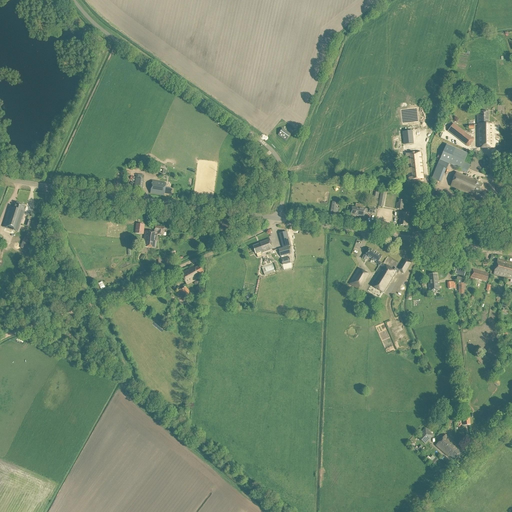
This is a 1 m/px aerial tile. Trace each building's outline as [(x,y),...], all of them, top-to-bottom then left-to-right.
[(477,149),(493,148),(493,124),(488,124),(488,113),(477,113),(477,149)] [(466,136),(455,127),(450,133),(468,147),(474,140),(467,135),(466,136)] [(291,135),(283,129),(278,135),(286,141),(291,135)] [(412,131),(403,132),(404,145),(413,144),(412,131)] [(461,170),(468,155),(447,146),(440,161),(449,165),(461,170)] [(408,181),(424,179),(421,152),(405,154),(408,181)] [(479,194),(483,186),(479,184),(479,183),(456,173),(451,186),(472,195),(474,191),(479,194)] [(135,178),(134,189),(142,190),(144,180),(135,178)] [(165,196),(165,194),(172,195),(173,189),(166,188),(167,184),(152,182),(150,194),(165,196)] [(399,203),(397,203),(396,209),(403,210),(404,200),(399,200),(399,203)] [(10,208),(3,228),(5,228),(4,231),(11,234),(12,231),(18,232),(25,210),(26,206),(16,203),(14,209),(10,208)] [(369,210),(366,209),(364,209),(364,205),(359,204),(358,208),(352,207),(351,215),(357,216),(365,217),(365,213),(375,214),(376,209),(369,208),(369,210)] [(408,225),(409,214),(401,213),(400,217),(402,217),(402,220),(400,220),(399,225),(405,226),(405,225),(408,225)] [(145,225),(136,224),(135,234),(143,235),(145,225)] [(165,233),(165,229),(155,227),(154,233),(154,235),(158,235),(163,236),(164,233),(165,233)] [(28,251),(33,234),(28,232),(27,236),(25,235),(20,248),(28,251)] [(156,250),(158,235),(154,235),(154,233),(145,232),(143,248),(156,250)] [(283,248),(278,250),(280,257),(290,254),(288,247),(290,246),(286,233),(279,235),(283,248)] [(253,246),(256,254),(261,253),(273,249),(270,239),(259,243),(260,244),(253,246)] [(395,270),(394,271),(384,264),(383,265),(379,262),(382,257),(369,249),(366,255),(364,255),(362,259),(365,261),(368,257),(377,262),(376,263),(382,267),(371,285),(384,293),(397,272),(399,272),(400,271),(404,273),(410,263),(404,259),(398,269),(397,269),(395,270)] [(12,253),(7,256),(10,262),(16,259),(12,253)] [(511,263),(498,260),(494,275),(511,280),(511,279),(511,263)] [(275,264),(266,267),(268,273),(276,271),(275,264)] [(201,273),(203,272),(200,266),(195,269),(193,268),(181,275),(187,285),(200,278),(199,276),(202,275),(201,273)] [(455,274),(458,275),(464,277),(466,270),(457,268),(455,274)] [(358,269),(349,284),(357,289),(359,286),(361,287),(368,275),(358,269)] [(489,274),(472,269),(470,277),(487,282),(489,274)] [(429,292),(432,291),(439,291),(439,283),(437,283),(436,274),(429,275),(429,277),(427,277),(429,292)] [(186,287),(178,292),(183,302),(192,298),(186,287)] [(425,445),(433,436),(425,428),(420,434),(421,435),(418,438),(425,445)] [(451,446),(454,443),(446,435),(439,442),(445,448),(449,444),(451,446)] [(445,448),(439,442),(436,446),(448,456),(450,456),(456,451),(454,449),(457,445),(454,443),(451,446),(449,444),(445,448)] [(459,447),(457,445),(454,449),(456,451),(450,456),(455,460),(462,452),(458,448),(459,447)]
